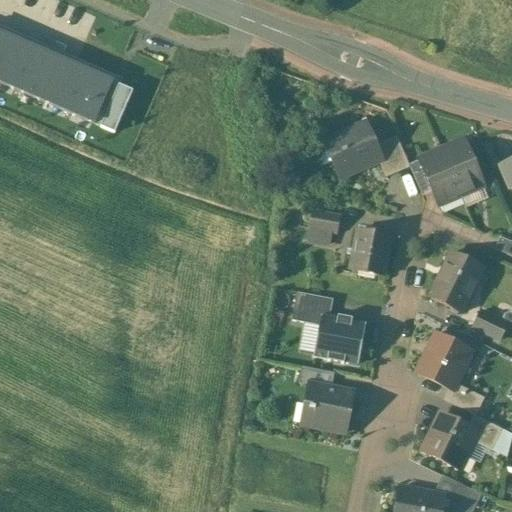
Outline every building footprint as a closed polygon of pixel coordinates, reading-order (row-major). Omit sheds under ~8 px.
[(132,93),(0,34),(0,84),(114,135),(132,93)] [(365,125),(323,142),(332,162),(339,179),(378,163),(381,162),(374,147),(365,125)] [(395,138),(374,147),(381,162),(378,163),(385,179),(409,169),(395,138)] [(462,141),(440,150),(459,196),(482,187),(462,141)] [(324,144),(314,148),(312,152),(318,165),(322,167),(332,162),(324,144)] [(440,150),(418,160),(432,193),(437,206),(459,196),(440,150)] [(419,162),(408,167),(421,197),(432,193),(419,162)] [(511,162),(499,168),(509,189),(511,187),(511,162)] [(339,217),(311,212),(308,230),(335,235),(339,217)] [(390,238),(356,231),(348,272),(382,278),(390,238)] [(511,243),(499,239),(494,251),(511,258),(511,243)] [(482,270),(450,254),(428,298),(461,315),(482,270)] [(507,326),(480,312),(472,329),(499,342),(507,326)] [(352,320),(337,317),(337,322),(329,320),(329,319),(321,317),(313,359),(327,361),(327,362),(343,366),(344,365),(358,367),(365,326),(352,323),(352,320)] [(470,353),(435,335),(415,375),(448,391),(451,393),(455,385),(470,353)] [(333,375),(300,368),(297,385),(308,387),(308,386),(330,390),(333,375)] [(483,399),(455,385),(451,393),(448,391),(442,402),(472,417),(475,418),(483,399)] [(330,390),(308,386),(308,387),(303,411),(311,412),(308,428),(344,435),(352,394),(330,390)] [(466,429),(440,416),(421,453),(458,471),(464,458),(468,459),(475,445),(480,436),(466,429)] [(511,437),(475,418),(472,417),(466,429),(480,436),(475,445),(506,459),(511,437)] [(469,491),(444,478),(438,490),(463,502),(469,491)] [(437,496),(398,489),(393,511),(440,511),(444,497),(437,496)] [(463,502),(438,490),(437,496),(444,497),(440,511),(472,511),(480,496),(469,491),(463,502)]
